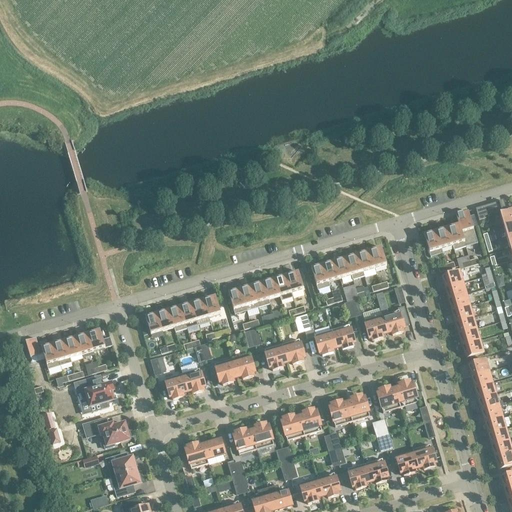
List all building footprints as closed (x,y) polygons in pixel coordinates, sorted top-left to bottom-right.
[(499,213),(503,227),(511,224),(511,211),(508,212),(508,213),(505,214),(504,212),(506,211),(503,202),(476,210),(479,222),(486,220),(485,217),(499,213)] [(469,212),(456,216),(459,226),(459,225),(466,248),(478,245),(473,229),(477,228),(474,217),(470,218),(469,212)] [(511,224),(503,227),(507,239),(511,236),(511,224)] [(459,225),(459,226),(448,229),(455,252),(466,248),(459,225)] [(455,252),(448,229),(436,232),(443,255),(442,251),(453,247),(454,252),(455,252)] [(443,255),(436,232),(424,236),(431,259),(443,255)] [(382,248),(370,252),(375,270),(387,267),(382,248)] [(364,273),(375,270),(370,252),(358,255),(363,274),(364,273)] [(365,278),(364,273),(363,274),(358,255),(347,259),(352,277),(353,282),(365,278)] [(335,262),(340,280),(352,277),(347,259),(335,262)] [(329,284),(340,280),(335,262),(323,265),(329,284)] [(331,288),(329,284),(323,265),(311,269),(318,292),(331,288)] [(304,291),(299,273),(287,276),(292,295),(292,294),(304,291)] [(445,290),(464,285),(460,273),(442,278),(445,290)] [(287,276),(275,279),(280,298),(281,303),(294,299),(292,294),(292,295),(287,276)] [(280,298),(275,279),(264,283),(269,301),(280,298)] [(269,301),(264,283),(252,286),(259,309),(271,306),(269,301)] [(445,290),(449,302),(467,296),(464,285),(445,290)] [(259,309),(252,286),(241,290),(247,313),(259,309)] [(405,304),(401,289),(395,290),(399,306),(405,304)] [(247,313),(241,290),(229,293),(235,316),(247,313)] [(467,296),(449,302),(452,313),(471,308),(467,296)] [(209,319),(221,315),(216,297),(204,300),(209,319)] [(211,323),(209,319),(204,300),(192,304),(199,327),(211,323)] [(351,303),(355,318),(361,316),(356,302),(351,303)] [(345,305),(349,319),(355,318),(351,303),(345,305)] [(187,330),(199,327),(192,304),(181,307),(187,330)] [(175,333),(187,330),(181,307),(169,311),(174,329),(175,333)] [(398,312),(382,317),(383,321),(387,336),(388,336),(387,335),(392,333),(393,337),(403,334),(403,331),(404,331),(404,328),(409,326),(404,308),(397,310),(398,312)] [(452,313),(456,325),(474,319),(471,308),(452,313)] [(169,311),(158,314),(163,332),(174,329),(169,311)] [(151,336),(163,332),(158,314),(146,317),(151,336)] [(309,325),(306,316),(301,318),(303,327),(309,325)] [(387,336),(383,321),(382,317),(364,322),(370,341),(372,340),(372,343),(383,340),(382,336),(387,335),(387,336)] [(297,328),(303,327),(301,318),(295,320),(297,328)] [(459,336),(477,331),(474,319),(456,325),(459,336)] [(289,322),(280,326),(284,335),(293,331),(289,322)] [(353,346),(355,345),(349,327),(332,332),(337,351),(338,351),(337,349),(342,348),(343,351),(353,348),(353,346)] [(221,332),(213,334),(215,340),(223,338),(230,335),(231,334),(230,330),(221,332)] [(94,353),(113,347),(110,339),(103,341),(100,331),(88,334),(94,353)] [(459,336),(462,348),(481,342),(477,331),(459,336)] [(315,337),(316,341),(320,356),(322,355),(323,357),(333,354),(332,351),(337,350),(337,351),(332,332),(315,337)] [(88,334),(77,338),(82,356),(94,353),(88,334)] [(65,341),(71,359),(82,356),(77,338),(65,341)] [(26,342),(26,343),(31,358),(41,355),(39,349),(36,339),(26,342)] [(71,359),(65,341),(54,344),(59,363),(61,367),(71,364),(70,360),(71,359)] [(282,346),(288,365),(287,364),(292,363),(293,366),(304,363),(303,361),(305,360),(299,341),(282,346)] [(481,342),(462,348),(466,359),(484,354),(481,342)] [(42,348),(39,349),(41,355),(44,354),(48,371),(61,367),(59,363),(54,344),(42,348)] [(201,347),(205,362),(211,360),(207,346),(201,347)] [(287,365),(288,365),(282,346),(265,351),(270,370),(272,370),(273,372),(283,369),(282,366),(287,364),(287,365)] [(195,349),(199,363),(205,362),(201,347),(195,349)] [(232,361),(238,380),(238,379),(242,378),(243,381),(254,378),(253,375),(255,375),(249,356),(232,361)] [(161,375),(157,360),(151,362),(155,377),(156,377),(156,376),(161,375)] [(215,366),(216,371),(220,385),(222,384),(223,387),(234,384),(233,380),(237,379),(237,380),(238,380),(232,361),(215,366)] [(468,367),(471,379),(490,373),(486,361),(468,367)] [(182,376),(188,395),(188,393),(192,392),(193,395),(204,392),(203,390),(205,389),(199,371),(182,376)] [(471,379),(475,390),(493,385),(490,373),(471,379)] [(188,395),(182,376),(165,381),(170,400),(172,399),(173,401),(184,398),(183,395),(187,394),(187,395),(188,395)] [(93,379),(78,383),(84,403),(89,401),(91,408),(100,406),(101,410),(109,408),(108,403),(114,401),(112,392),(114,392),(111,384),(96,389),(93,379)] [(395,390),(401,409),(418,404),(412,386),(410,386),(410,384),(399,387),(400,390),(396,391),(395,390)] [(475,390),(478,402),(497,396),(493,385),(475,390)] [(395,392),(391,393),(390,390),(379,393),(380,395),(378,396),(383,415),(401,409),(395,390),(395,392)] [(500,408),(497,396),(478,402),(481,413),(500,408)] [(347,405),(353,424),(370,418),(364,400),(362,400),(362,398),(351,401),(352,404),(348,406),(347,404),(347,405)] [(335,429),(353,424),(347,405),(347,406),(343,407),(342,404),(331,407),(332,409),(330,410),(335,429)] [(481,413),(485,425),(503,419),(500,408),(481,413)] [(299,419),(305,438),(322,433),(316,414),(314,414),(314,412),(303,415),(304,418),(300,420),(299,419)] [(282,424),(287,443),(305,438),(299,419),(299,420),(295,421),(294,418),(283,421),(284,423),(282,424)] [(113,425),(109,426),(106,419),(83,426),(87,439),(101,435),(105,450),(115,447),(114,446),(130,441),(129,439),(131,438),(130,432),(128,433),(127,430),(126,431),(124,425),(114,428),(113,425)] [(485,425),(488,436),(507,431),(503,419),(485,425)] [(373,425),(377,439),(383,438),(381,433),(379,423),(373,425)] [(255,447),(256,452),(274,447),(268,428),(267,428),(266,426),(255,429),(256,432),(252,434),(251,433),(255,447)] [(49,433),(51,441),(58,439),(56,431),(49,433)] [(507,431),(488,436),(492,448),(510,442),(507,431)] [(239,457),(256,452),(255,447),(251,433),(251,434),(247,435),(246,432),(235,435),(236,438),(234,438),(239,457)] [(208,447),(204,448),(203,447),(207,461),(208,461),(225,456),(220,442),(220,440),(207,443),(208,447)] [(492,448),(495,459),(511,454),(511,449),(510,442),(492,448)] [(207,461),(203,447),(203,448),(199,449),(198,446),(187,449),(188,452),(186,452),(191,471),(209,466),(208,461),(207,461)] [(419,470),(423,468),(424,471),(435,468),(434,466),(436,465),(430,447),(413,452),(414,456),(419,471),(419,470)] [(283,451),(287,466),(293,464),(288,450),(283,451)] [(277,453),(280,463),(281,468),(287,466),(283,451),(277,453)] [(511,454),(495,459),(498,471),(511,467),(511,454)] [(134,459),(125,461),(123,456),(106,461),(111,479),(136,472),(134,467),(137,467),(134,459)] [(414,471),(418,470),(418,471),(419,471),(414,456),(397,461),(401,476),(403,475),(404,477),(414,474),(414,471)] [(83,461),(85,468),(98,464),(96,457),(83,461)] [(382,461),(365,466),(371,485),(371,484),(375,482),(376,485),(387,482),(386,480),(388,479),(382,461)] [(371,485),(365,466),(348,471),(353,490),(355,489),(356,491),(367,488),(366,485),(370,484),(370,485),(371,485)] [(136,472),(111,479),(117,499),(131,495),(129,487),(142,484),(139,475),(137,476),(136,472)] [(511,474),(501,478),(504,490),(511,487),(511,474)] [(317,480),(318,485),(323,499),(323,498),(327,496),(328,500),(339,496),(338,494),(340,494),(334,475),(317,480)] [(186,479),(185,479),(189,494),(195,493),(191,478),(186,479)] [(233,482),(237,496),(243,494),(240,485),(239,480),(233,482)] [(318,485),(314,486),(313,484),(300,487),(305,504),(307,503),(308,506),(319,502),(318,499),(322,498),(322,499),(323,499),(318,485)] [(271,498),(270,498),(274,511),(275,511),(279,511),(292,508),(287,491),(280,493),(278,487),(268,489),(271,498)] [(274,511),(270,498),(271,498),(268,489),(257,493),(259,499),(252,501),(255,511),(274,511)] [(106,497),(98,499),(100,507),(108,505),(106,497)] [(150,511),(149,507),(143,508),(140,499),(121,504),(123,511),(150,511)] [(241,511),(238,503),(221,508),(221,511),(241,511)]
